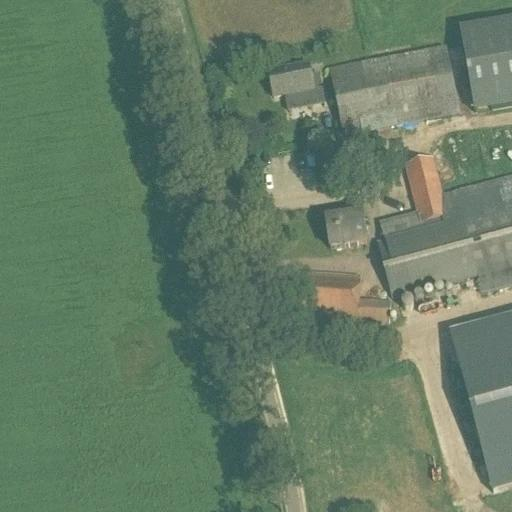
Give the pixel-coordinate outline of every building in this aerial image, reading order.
[(475,116),(511,108),(511,22),(460,32),(475,116)] [(419,71),(417,54),(404,56),(406,73),(419,71)] [(273,100),(313,92),(308,66),(268,74),(273,100)] [(381,180),(380,174),(384,173),(376,137),(342,143),(350,180),(369,176),(370,182),(381,180)] [(440,191),(432,161),(405,169),(417,214),(378,225),(384,248),(380,249),(393,300),(444,286),(445,288),(476,280),(481,299),(511,290),(511,179),(475,190),(473,183),(440,191)] [(330,251),(367,246),(362,216),(325,222),(330,251)] [(389,327),(390,305),(359,304),(361,281),(299,277),(296,322),(389,327)] [(511,318),(449,335),(492,494),(511,488),(511,318)] [(172,477),(191,478),(191,489),(213,490),(213,482),(199,481),(200,468),(173,466),(172,477)]
